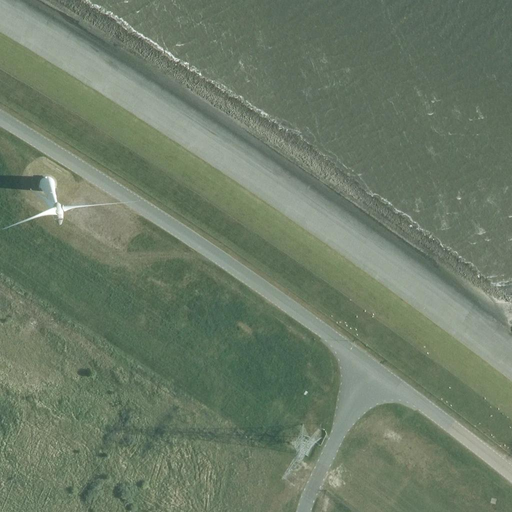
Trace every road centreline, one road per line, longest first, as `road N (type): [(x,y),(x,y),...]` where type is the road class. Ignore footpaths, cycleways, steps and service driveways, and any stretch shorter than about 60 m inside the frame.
road 1 (unclassified): [(375,372),(220,257),(0,117)]
road 2 (unclassified): [(511,476),(375,372)]
road 3 (unclassified): [(303,511),(375,372)]
